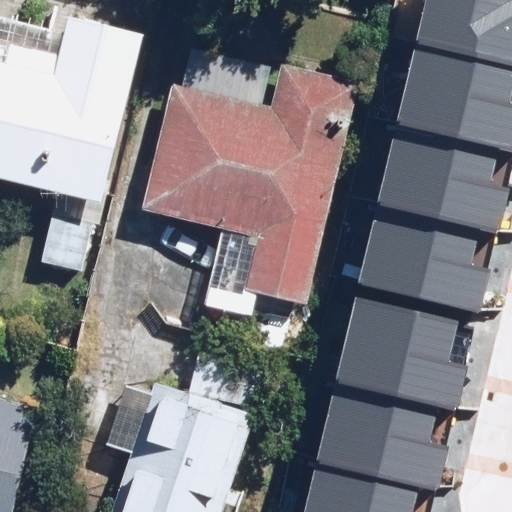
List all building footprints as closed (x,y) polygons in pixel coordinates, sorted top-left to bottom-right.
[(0,177),(112,204),(152,35),(79,18),(65,80),(0,64),(0,177)] [(175,84),(147,212),(232,231),(219,292),(316,313),(366,84),(288,67),(279,106),(175,84)] [(509,456),(511,440),(511,391),(472,383),(487,311),(500,314),(511,255),(511,126),(411,106),(373,287),(400,293),(366,456),(453,474),(459,445),(509,456)] [(104,213),(56,205),(47,266),(95,273),(104,213)] [(227,511),(274,361),(176,331),(119,511),(227,511)] [(25,511),(51,403),(0,391),(0,511),(25,511)]
